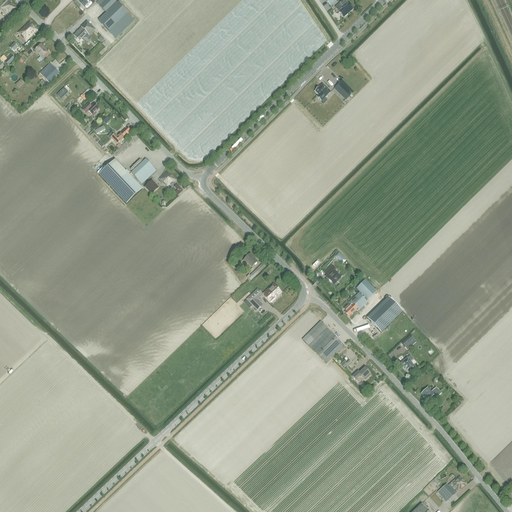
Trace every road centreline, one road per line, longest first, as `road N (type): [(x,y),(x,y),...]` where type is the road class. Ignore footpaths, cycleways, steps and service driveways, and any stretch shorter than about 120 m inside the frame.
road 1 (track): [(0,289),(233,511)]
road 2 (tertiary): [(81,511),(303,296)]
road 3 (unclassified): [(508,511),(345,328),(303,296)]
road 4 (tertiary): [(204,178),(384,0)]
road 5 (unclassified): [(16,0),(185,171)]
road 6 (tertiary): [(303,296),(302,286),(205,190),(204,178)]
